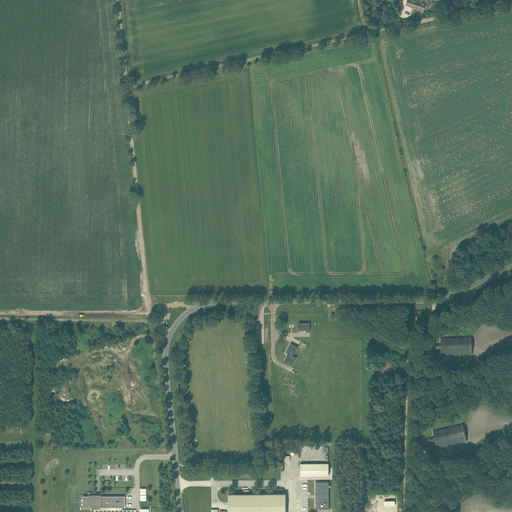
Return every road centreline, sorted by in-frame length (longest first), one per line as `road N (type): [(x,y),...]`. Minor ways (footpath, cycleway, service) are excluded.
road 1 (track): [(0,312),(139,314),(147,307),(126,86),(366,33)]
road 2 (track): [(366,33),(511,1)]
